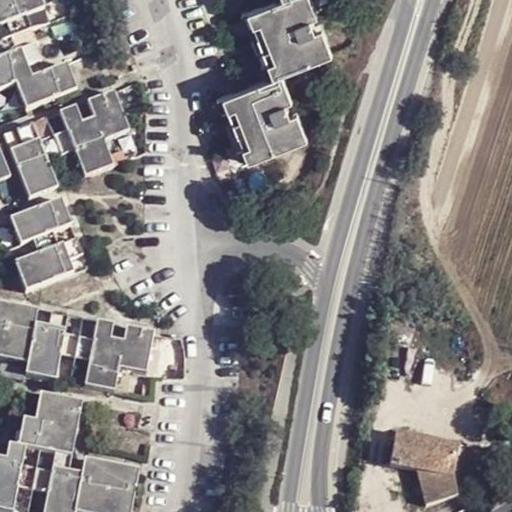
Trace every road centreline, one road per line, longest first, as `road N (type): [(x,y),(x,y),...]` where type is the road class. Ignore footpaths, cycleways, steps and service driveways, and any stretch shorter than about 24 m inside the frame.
road 1 (secondary): [(318,511),(318,455),(350,283),(430,0)]
road 2 (track): [(477,0),(451,65),(424,188),(433,244),(504,368)]
road 3 (secondary): [(408,0),(327,277)]
road 4 (residential): [(195,240),(191,442),(178,511)]
road 5 (residential): [(158,0),(177,79),(195,240)]
road 6 (secondary): [(327,277),(289,453),(285,511)]
road 7 (residential): [(327,277),(281,249),(195,240)]
